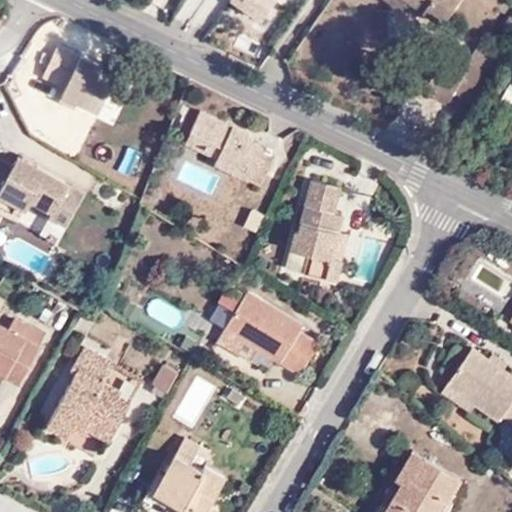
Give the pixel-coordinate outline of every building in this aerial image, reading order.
[(280,0),(238,0),(260,14),(268,2),(276,8),(280,0)] [(418,0),(445,20),(460,0),(418,0)] [(57,89),(70,96),(91,108),(108,72),(52,42),(37,72),(59,83),(57,89)] [(492,72),(502,56),(482,42),(471,59),(492,72)] [(451,47),(446,54),(465,67),(471,59),(451,47)] [(453,91),(472,104),(492,72),(471,59),(465,67),(446,54),(423,89),(445,104),(453,91)] [(66,105),(70,96),(57,89),(52,96),(66,105)] [(252,177),(263,157),(266,150),(241,137),(244,130),(203,111),(190,139),(202,145),(197,157),(217,167),(215,173),(259,195),(265,184),(252,177)] [(275,164),(263,157),(252,177),(265,184),(275,164)] [(19,158),(13,169),(35,181),(41,170),(19,158)] [(13,169),(0,161),(0,211),(6,215),(8,211),(17,215),(22,207),(30,211),(35,202),(55,213),(42,235),(56,244),(59,240),(62,243),(85,201),(69,192),(72,187),(41,170),(35,181),(13,169)] [(303,253),(298,270),(331,282),(336,265),(327,262),(336,235),(341,218),(332,215),(340,185),(310,176),(293,225),(288,224),(282,246),(303,253)] [(22,207),(17,215),(27,220),(30,211),(22,207)] [(327,262),(336,265),(345,237),(336,235),(327,262)] [(277,263),(298,270),(303,253),(282,246),(277,263)] [(223,320),(253,340),(296,367),(314,340),(297,327),(300,321),(245,286),(223,320)] [(153,296),(145,313),(179,329),(187,312),(153,296)] [(51,327),(62,307),(53,300),(42,322),(51,327)] [(8,309),(1,321),(18,331),(25,319),(8,309)] [(0,367),(11,373),(36,326),(25,319),(18,331),(1,321),(0,320),(0,367)] [(247,352),(253,340),(223,320),(216,331),(247,352)] [(473,345),(448,384),(476,401),(498,414),(501,409),(511,416),(511,368),(504,364),(487,354),(473,345)] [(108,436),(130,400),(101,384),(114,363),(88,347),(76,366),(80,370),(49,420),(65,430),(73,416),(108,436)] [(491,348),(487,354),(504,364),(507,359),(491,348)] [(162,389),(174,369),(162,360),(149,381),(162,389)] [(239,400),(246,392),(235,383),(228,391),(239,400)] [(476,401),(448,384),(446,383),(442,391),(471,409),(476,401)] [(189,511),(194,511),(206,494),(224,468),(204,456),(199,463),(188,456),(199,440),(186,431),(164,462),(150,482),(176,497),(181,500),(178,504),(189,511)] [(451,501),(466,476),(427,452),(408,480),(403,477),(382,510),(376,507),(373,511),(436,511),(446,497),(451,501)] [(150,482),(164,462),(160,458),(138,490),(141,499),(157,509),(165,500),(171,505),(176,497),(150,482)] [(208,511),(216,501),(206,494),(194,511),(208,511)]
